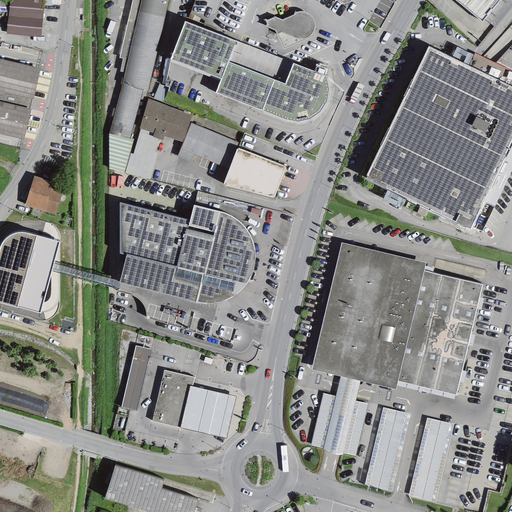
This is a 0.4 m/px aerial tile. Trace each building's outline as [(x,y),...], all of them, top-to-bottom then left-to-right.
[(43,0),(8,0),(6,34),(41,36),(43,0)] [(168,0),(140,0),(123,73),(109,134),(130,139),(140,99),(144,100),(168,0)] [(123,73),(140,0),(132,0),(119,58),(122,59),(120,72),(123,73)] [(455,0),(481,22),(484,19),(500,0),(455,0)] [(275,17),(267,21),(267,25),(265,26),(275,30),(277,35),(281,32),(296,39),(299,39),(302,39),(306,38),(308,37),(310,35),(312,33),(314,30),(315,25),(314,20),(312,17),(309,14),(306,13),(302,13),(299,13),(296,14),(295,15),(282,20),(275,17)] [(235,41),(184,22),(170,60),(221,79),(215,93),(262,111),(261,113),(284,121),(297,124),(311,121),(321,113),(328,102),(330,89),(327,76),(293,63),(284,84),(228,62),(235,41)] [(293,63),(235,41),(228,62),(284,84),(293,63)] [(511,140),(511,86),(430,47),(365,179),(468,230),(511,140)] [(40,68),(0,59),(0,102),(29,109),(31,99),(33,100),(40,68)] [(191,116),(148,99),(139,129),(140,129),(154,133),(152,137),(158,139),(163,140),(164,136),(183,142),(191,123),(189,123),(191,116)] [(0,102),(0,134),(23,140),(31,109),(29,109),(0,102)] [(238,143),(191,123),(183,142),(178,156),(190,161),(193,154),(228,169),(237,148),(238,143)] [(155,151),(158,139),(152,137),(154,133),(140,129),(133,154),(130,153),(124,172),(150,180),(158,152),(155,151)] [(133,140),(130,139),(109,134),(109,169),(124,172),(130,153),(133,140)] [(285,167),(238,148),(237,148),(228,169),(222,184),(274,199),(285,167)] [(64,184),(33,176),(25,205),(55,214),(64,184)] [(217,211),(193,206),(189,220),(120,202),(119,254),(125,256),(119,283),(195,302),(202,304),(209,303),(218,303),(228,299),(235,294),(240,291),(245,286),(250,279),(251,274),(254,267),(255,261),(255,254),(253,247),(252,240),(247,231),(243,226),(237,220),(229,215),(222,212),(217,211)] [(0,247),(0,303),(17,308),(17,307),(40,314),(60,242),(22,232),(18,232),(14,234),(9,235),(6,239),(2,243),(0,247)] [(426,264),(341,244),(310,370),(340,376),(361,381),(396,390),(397,386),(455,400),(483,285),(424,271),(426,264)] [(151,350),(135,346),(120,407),(136,411),(151,350)] [(194,378),(164,371),(152,421),(180,428),(190,386),(192,386),(194,378)] [(361,381),(340,376),(335,396),(324,394),(311,445),(355,456),(367,404),(355,401),(361,381)] [(236,397),(192,386),(190,386),(180,428),(226,439),(236,397)] [(410,414),(382,408),(365,484),(393,490),(410,414)] [(454,425),(428,418),(408,496),(434,502),(454,425)] [(163,481),(115,466),(104,499),(145,511),(192,511),(197,499),(161,488),(163,481)]
